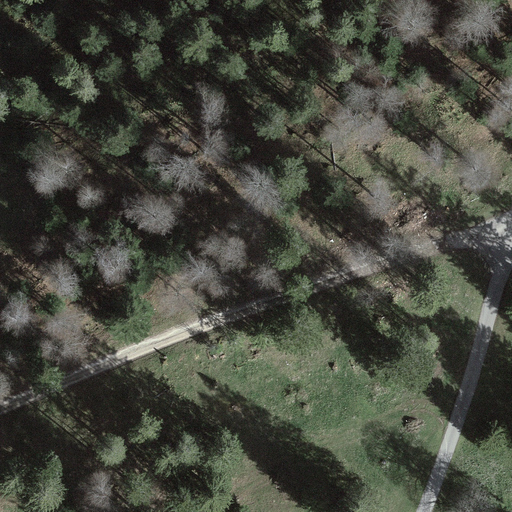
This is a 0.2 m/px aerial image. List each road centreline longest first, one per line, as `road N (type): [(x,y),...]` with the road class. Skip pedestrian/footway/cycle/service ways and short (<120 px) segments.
road 1 (track): [(511,238),(423,258),(259,314),(0,419)]
road 2 (track): [(438,511),(511,295)]
